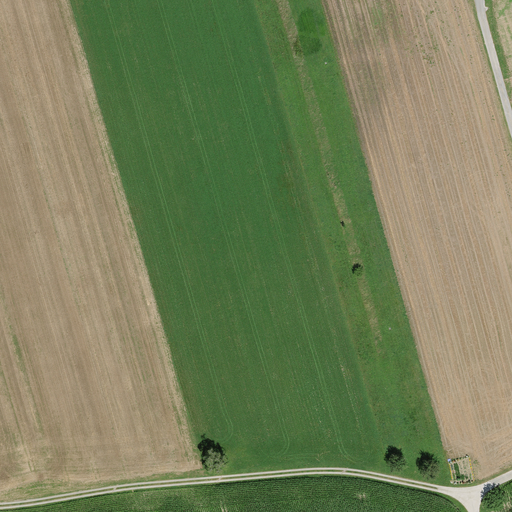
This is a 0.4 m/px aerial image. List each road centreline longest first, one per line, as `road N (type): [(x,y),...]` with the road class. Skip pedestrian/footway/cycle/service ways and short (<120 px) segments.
road 1 (track): [(470,493),(310,469),(0,504)]
road 2 (track): [(511,131),(475,0)]
